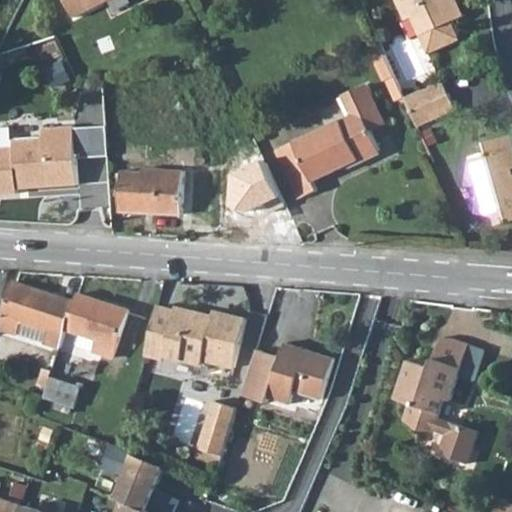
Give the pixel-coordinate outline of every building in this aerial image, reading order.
[(68,0),(77,16),(108,0),(68,0)] [(140,0),(115,0),(112,2),(119,13),(140,0)] [(396,0),(404,19),(411,16),(428,53),(450,44),(452,35),(447,23),(454,20),(445,0),(396,0)] [(452,0),(445,0),(454,20),(460,17),(452,0)] [(404,93),(417,122),(456,105),(443,76),(404,93)] [(374,129),(383,124),(390,122),(372,84),(342,97),(351,116),(355,114),(369,118),(374,129)] [(317,179),(342,168),(383,149),(374,129),(369,118),(355,114),(351,116),(277,150),(299,198),(308,194),(321,189),(317,179)] [(0,195),(17,194),(17,189),(16,182),(27,181),(27,188),(78,184),(74,126),(44,129),(44,136),(16,138),(16,144),(0,145),(0,195)] [(483,144),(487,151),(469,157),(465,179),(472,177),(478,197),(475,213),(493,215),(497,225),(511,220),(511,141),(510,134),(483,144)] [(245,152),(244,147),(257,141),(229,145),(233,163),(246,160),(245,152)] [(296,222),(292,216),(257,141),(244,147),(245,152),(253,169),(278,221),(296,222)] [(208,167),(233,163),(229,145),(210,148),(205,149),(208,167)] [(122,211),(180,214),(182,170),(144,168),(143,173),(123,171),(122,211)] [(24,320),(50,329),(46,342),(62,348),(69,328),(70,327),(78,301),(17,281),(1,327),(20,333),(24,320)] [(133,309),(81,294),(78,301),(70,327),(86,333),(81,346),(117,357),(133,309)] [(220,309),(219,314),(183,304),(182,307),(163,302),(148,357),(166,362),(168,356),(174,335),(193,341),(187,362),(205,368),(208,359),(239,368),(253,319),(220,309)] [(50,329),(24,320),(20,333),(46,342),(50,329)] [(193,341),(174,335),(168,356),(187,362),(193,341)] [(448,397),(452,398),(463,368),(471,343),(454,336),(442,338),(434,359),(431,367),(410,359),(396,397),(411,403),(406,417),(437,429),(449,434),(444,445),(456,458),(471,463),(485,423),(444,408),(448,397)] [(271,397),(291,403),(296,390),(323,399),(336,358),(288,343),(283,356),(258,349),(243,394),(269,402),(271,397)] [(488,348),(471,343),(463,368),(480,373),(488,348)] [(95,381),(98,367),(84,362),(80,377),(95,381)] [(82,407),(88,386),(57,376),(51,397),(82,407)] [(197,452),(222,460),(241,400),(216,392),(197,452)] [(112,446),(104,466),(126,475),(117,497),(122,500),(151,511),(175,511),(180,500),(155,490),(164,467),(112,446)] [(0,511),(23,511),(26,505),(0,496),(0,511)] [(151,511),(122,500),(116,511),(151,511)] [(511,511),(511,505),(501,500),(494,511),(511,511)]
